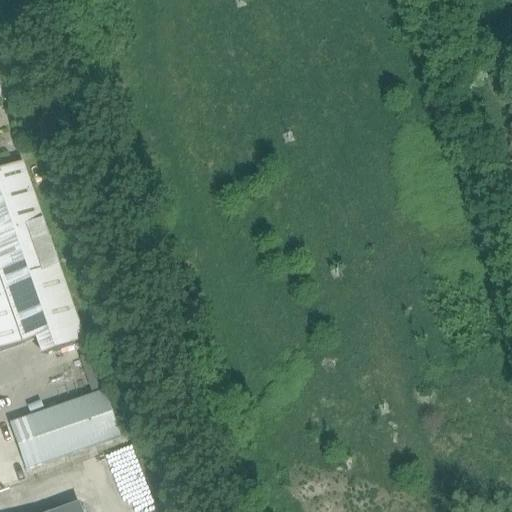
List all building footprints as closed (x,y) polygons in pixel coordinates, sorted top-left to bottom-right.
[(0,236),(42,221),(23,165),(0,172),(0,236)] [(84,342),(42,221),(0,236),(0,282),(2,288),(22,345),(40,338),(46,355),(84,342)] [(2,288),(0,288),(0,352),(22,345),(2,288)] [(96,353),(79,359),(92,396),(115,388),(104,357),(98,359),(96,353)] [(104,393),(10,425),(25,471),(120,438),(104,393)]
